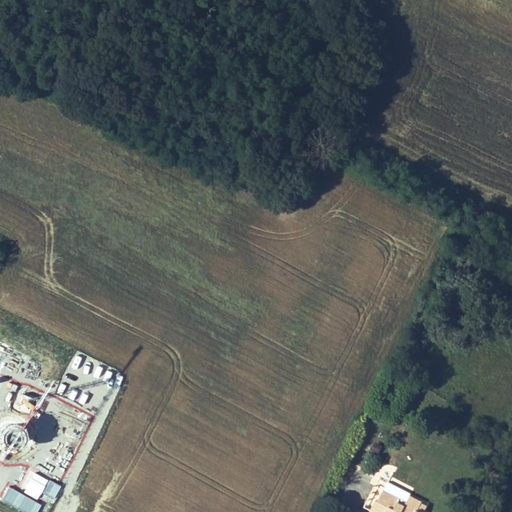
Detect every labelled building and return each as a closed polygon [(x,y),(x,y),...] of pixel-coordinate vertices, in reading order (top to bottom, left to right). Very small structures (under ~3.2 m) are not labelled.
[(461,254),(452,267),(455,269),(463,255),(461,254)] [(468,258),(460,272),(464,274),(472,261),(468,258)] [(507,281),(498,295),(503,297),(511,284),(507,281)] [(511,321),(511,308),(508,306),(502,315),(511,321)] [(416,511),(421,504),(422,502),(387,483),(378,501),(376,500),(370,510),(373,511),(416,511)]
